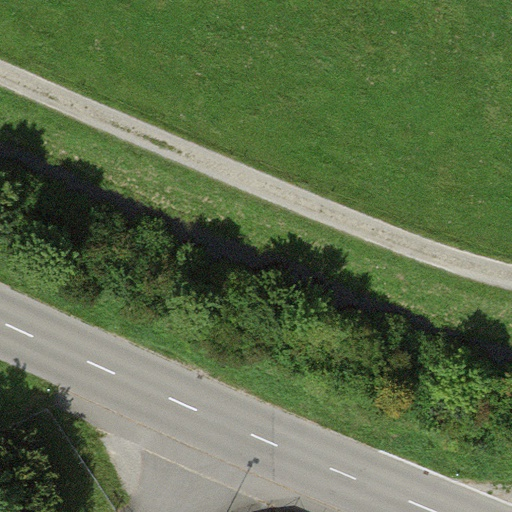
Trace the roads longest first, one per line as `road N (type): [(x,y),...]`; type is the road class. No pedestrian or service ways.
road 1 (track): [(511,273),(386,238),(0,70)]
road 2 (tertiary): [(431,511),(0,312)]
